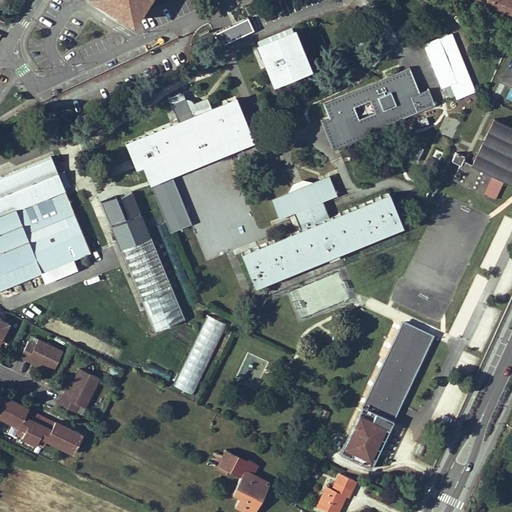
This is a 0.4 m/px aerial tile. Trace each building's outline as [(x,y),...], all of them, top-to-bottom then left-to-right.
[(119,0),(120,1),(116,7),(121,9),(120,11),(134,20),(146,0),(97,0),(108,7),(112,0),(119,0)] [(114,11),(116,7),(120,1),(119,0),(112,0),(108,7),(114,11)] [(511,0),(484,0),(483,2),(511,13),(511,0)] [(212,30),(217,43),(253,30),(248,17),(212,30)] [(254,39),(264,64),(271,81),(310,66),(293,23),(254,39)] [(456,95),(457,98),(474,91),(451,33),(424,44),(438,80),(453,74),(456,82),(446,86),(450,97),(456,95)] [(401,71),(323,103),(328,117),(333,115),(337,126),(333,128),(338,142),(434,103),(428,89),(419,93),(411,96),(401,71)] [(441,88),(446,86),(456,82),(453,74),(438,80),(441,88)] [(161,175),(170,171),(157,138),(181,128),(194,162),(253,138),(246,122),(242,124),(239,116),(243,115),(236,98),(145,134),(161,175)] [(337,126),(333,115),(328,117),(333,128),(337,126)] [(428,123),(426,117),(419,120),(421,125),(428,123)] [(511,128),(494,119),(472,165),(491,174),(511,184),(511,128)] [(181,128),(157,138),(170,171),(194,162),(181,128)] [(453,179),(481,193),(491,174),(472,165),(470,168),(461,164),(462,160),(464,156),(456,152),(451,161),(460,165),(453,179)] [(55,154),(50,156),(53,164),(58,162),(55,154)] [(0,176),(0,289),(89,253),(53,164),(50,156),(0,176)] [(59,172),(63,186),(68,184),(63,170),(59,172)] [(106,189),(151,298),(160,322),(187,310),(131,173),(121,177),(123,182),(106,189)] [(302,228),(241,253),(253,283),(315,257),(318,263),(336,255),(334,250),(401,223),(388,192),(327,218),(325,214),(320,200),(336,194),(329,176),(271,199),(278,217),(295,210),(302,228)] [(91,251),(106,245),(85,195),(71,201),(91,251)] [(302,316),(348,299),(338,272),(291,289),(302,316)] [(205,314),(174,386),(193,394),(224,322),(205,314)] [(404,325),(360,415),(390,430),(435,340),(404,325)] [(37,339),(30,335),(27,341),(34,344),(37,339)] [(34,344),(27,341),(20,356),(27,360),(29,358),(41,363),(53,369),(62,351),(37,339),(34,344)] [(41,363),(29,358),(27,360),(40,366),(41,363)] [(86,402),(98,377),(79,368),(73,380),(67,392),(65,391),(61,399),(77,407),(81,399),(86,402)] [(70,379),(65,391),(67,392),(73,380),(70,379)] [(0,395),(0,415),(19,425),(25,428),(22,434),(21,436),(37,444),(38,442),(41,436),(47,439),(74,451),(82,434),(55,420),(52,428),(25,415),(29,407),(1,394),(0,395)] [(81,399),(77,407),(83,409),(86,402),(81,399)] [(320,415),(323,410),(309,404),(306,409),(320,415)] [(25,415),(52,428),(55,420),(29,407),(25,415)] [(375,423),(359,415),(344,446),(364,455),(369,445),(365,443),(375,423)] [(2,432),(14,435),(16,425),(4,422),(2,432)] [(365,443),(369,445),(364,455),(368,458),(384,427),(375,423),(365,443)] [(22,434),(25,428),(19,425),(16,431),(22,434)] [(47,439),(41,436),(38,442),(44,445),(47,439)] [(213,451),(206,463),(216,468),(218,464),(240,475),(231,492),(239,495),(234,505),(248,511),(252,511),(257,503),(252,501),(259,488),(263,490),(268,481),(252,473),(257,463),(247,459),(247,460),(224,449),(221,455),(213,451)] [(336,511),(345,495),(347,496),(355,479),(339,471),(331,488),(326,485),(316,505),(330,511),(336,511)] [(259,488),(252,501),(257,503),(263,490),(259,488)]
